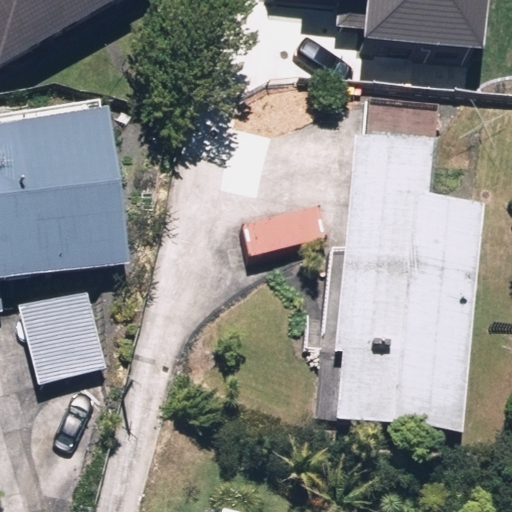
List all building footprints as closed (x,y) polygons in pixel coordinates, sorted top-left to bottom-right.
[(0,0),(0,86),(105,24),(101,17),(130,0),(0,0)] [(278,0),(278,9),(352,14),(349,50),(472,60),(476,0),(278,0)] [(83,135),(0,149),(0,302),(109,284),(83,135)] [(405,169),(326,165),(313,446),(447,452),(458,231),(403,228),(405,169)] [(85,319),(5,337),(18,397),(99,379),(85,319)]
